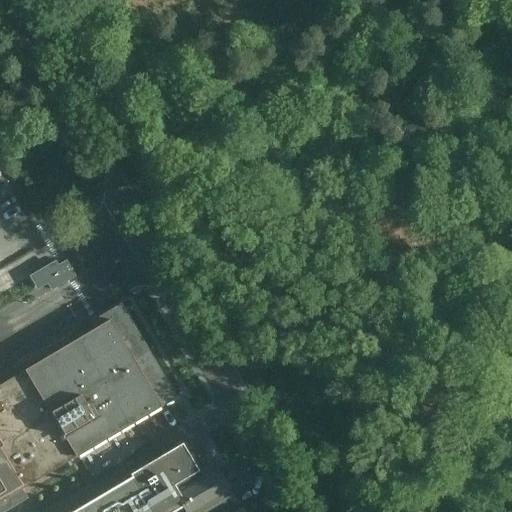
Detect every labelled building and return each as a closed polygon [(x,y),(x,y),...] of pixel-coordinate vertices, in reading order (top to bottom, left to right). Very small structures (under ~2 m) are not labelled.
[(55,261),(29,276),(38,290),(50,282),(53,287),(75,274),(67,260),(58,265),(55,261)] [(0,511),(7,511),(29,500),(22,490),(77,458),(162,408),(162,407),(176,398),(177,398),(149,351),(122,305),(92,322),(96,329),(25,371),(0,384),(0,511)] [(185,442),(131,474),(132,477),(153,511),(185,511),(182,507),(181,505),(173,490),(203,472),(185,442)] [(203,472),(173,490),(181,505),(182,507),(185,511),(243,511),(240,506),(238,507),(230,494),(231,493),(224,481),(215,466),(203,472)] [(153,511),(132,477),(73,511),(153,511)]
